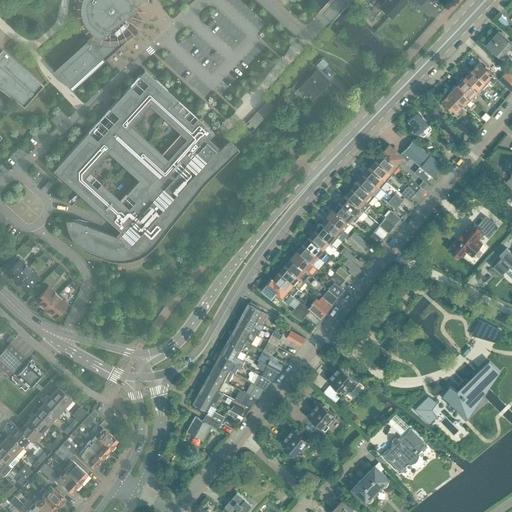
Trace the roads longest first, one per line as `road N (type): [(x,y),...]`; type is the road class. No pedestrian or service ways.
road 1 (residential): [(239,435),(497,121)]
road 2 (residential): [(0,185),(207,0)]
road 3 (secondary): [(297,198),(485,0)]
road 4 (secondary): [(153,377),(198,351),(297,198)]
road 5 (secondary): [(297,198),(238,258),(176,343),(144,357)]
road 6 (residential): [(239,435),(312,504),(370,444)]
